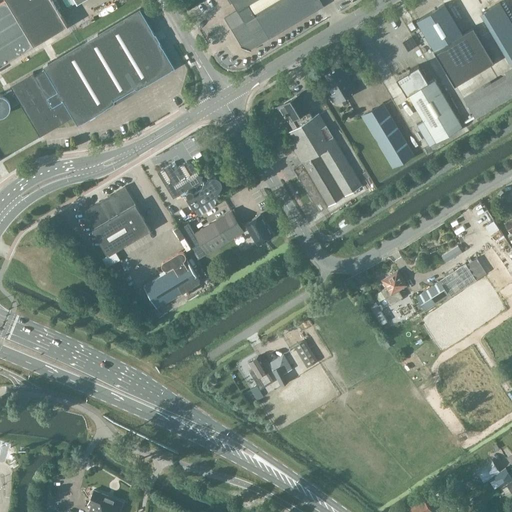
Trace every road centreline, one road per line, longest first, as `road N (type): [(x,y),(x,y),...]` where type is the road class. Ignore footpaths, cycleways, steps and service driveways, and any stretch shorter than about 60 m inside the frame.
road 1 (primary): [(335,511),(200,418),(0,321)]
road 2 (primary): [(0,351),(98,391),(330,511)]
road 3 (tertiary): [(325,263),(363,261),(511,169)]
road 4 (unclassified): [(221,98),(387,0)]
road 5 (tertiary): [(318,257),(221,98)]
road 6 (unclassified): [(209,357),(313,293),(325,263)]
road 7 (tertiary): [(0,229),(32,196),(129,154)]
road 8 (tertiary): [(129,154),(45,172),(0,203)]
